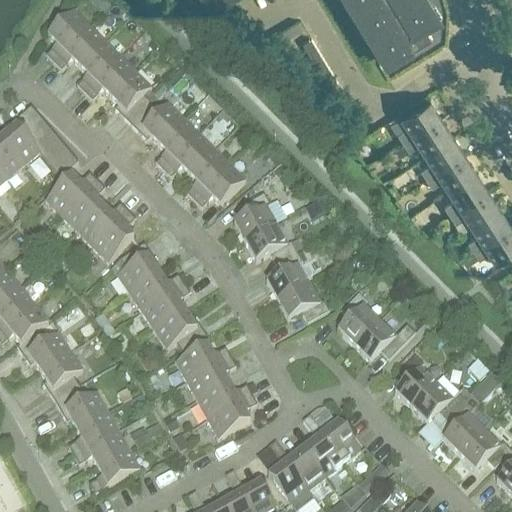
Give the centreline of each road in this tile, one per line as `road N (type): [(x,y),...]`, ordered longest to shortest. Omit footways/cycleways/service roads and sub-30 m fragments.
road 1 (residential): [(267,362),(205,247),(106,145),(88,143),(23,78),(0,100)]
road 2 (residential): [(487,64),(436,78),(367,118),(305,0)]
road 3 (residential): [(138,511),(235,459),(295,412)]
road 4 (residential): [(467,511),(355,388)]
